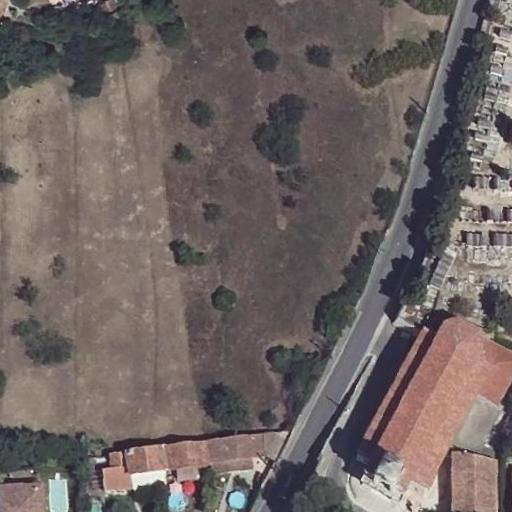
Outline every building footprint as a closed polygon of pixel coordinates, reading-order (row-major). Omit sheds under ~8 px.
[(427,326),(423,335),(437,342),(442,334),(427,326)] [(424,497),(443,459),(475,397),(495,408),(495,406),(511,373),(511,357),(455,328),(443,332),(442,334),(437,342),(423,335),(355,461),(371,470),(366,478),(362,476),(360,480),(363,482),(361,486),(400,507),(402,503),(406,504),(408,500),(403,498),(408,489),(424,497)] [(493,511),(494,453),(481,449),(500,409),(495,406),(495,408),(475,397),(443,459),(454,459),(453,511),(493,511)] [(511,413),(511,414),(500,430),(501,444),(502,444),(511,443),(511,413)] [(277,461),(293,431),(263,435),(266,454),(267,456),(277,461)] [(263,435),(208,442),(212,462),(230,459),(251,456),(266,454),(263,435)] [(208,442),(164,448),(166,470),(179,468),(196,465),(212,462),(208,442)] [(511,443),(502,444),(502,460),(511,459),(511,443)] [(131,475),(132,475),(166,470),(164,448),(128,453),(131,475)] [(128,453),(111,455),(113,470),(103,472),(106,492),(134,487),(132,475),(131,475),(128,453)] [(251,456),(230,459),(232,471),(252,467),(251,456)] [(265,483),(277,461),(267,456),(258,479),(265,483)] [(91,458),(80,460),(80,468),(92,466),(91,458)] [(230,459),(212,462),(213,472),(213,473),(232,471),(230,459)] [(196,465),(179,468),(180,481),(198,477),(196,465)] [(403,498),(408,500),(408,499),(416,511),(424,497),(408,489),(403,498)] [(0,511),(35,511),(34,492),(0,493),(0,511)]
